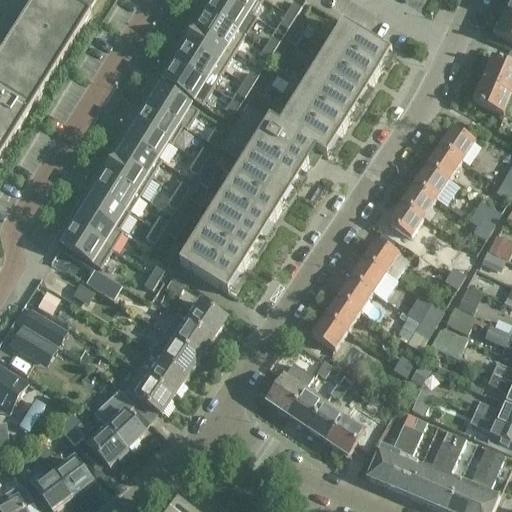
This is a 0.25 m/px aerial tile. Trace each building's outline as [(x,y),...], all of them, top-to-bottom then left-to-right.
[(36,0),(0,58),(0,161),(91,15),(66,0),(36,0)] [(95,0),(68,0),(88,12),(95,0)] [(250,17),(222,0),(214,0),(206,14),(239,35),(250,17)] [(265,3),(260,0),(222,0),(254,20),(265,3)] [(294,6),(287,16),(294,21),(301,10),(294,6)] [(206,14),(195,31),(237,57),(247,40),(206,14)] [(294,21),(287,16),(280,27),(288,32),(294,21)] [(511,21),(504,18),(495,38),(511,45),(511,21)] [(294,34),(302,39),(308,29),(300,23),(294,34)] [(237,57),(195,31),(184,49),(226,74),(237,57)] [(244,272),(260,246),(276,221),(292,195),(317,156),(327,162),(343,136),(359,110),(375,85),(392,58),(350,32),(287,134),(247,109),(220,152),(250,170),(186,272),(228,298),(244,272)] [(287,45),(295,50),(302,39),(294,34),(287,45)] [(271,54),(278,59),(285,48),(277,43),(271,54)] [(173,66),(215,92),(226,74),(184,49),(173,66)] [(493,60),(483,83),(511,95),(511,54),(508,53),(503,65),(493,60)] [(264,65),(271,70),(278,59),(271,54),(264,65)] [(204,110),(215,92),(173,66),(162,84),(204,110)] [(262,85),(270,90),(277,79),(268,74),(262,85)] [(251,75),(244,86),(251,90),(258,79),(251,75)] [(503,119),(511,98),(511,95),(483,83),(473,105),(503,119)] [(262,85),(255,96),(263,101),(270,90),(262,85)] [(251,90),(244,86),(237,97),(245,101),(251,90)] [(159,89),(147,108),(185,131),(189,133),(200,115),(159,89)] [(234,119),(241,108),(233,103),(226,114),(234,119)] [(185,131),(147,108),(137,125),(174,148),(185,131)] [(170,146),(137,125),(126,142),(159,163),(170,146)] [(453,130),(440,149),(462,164),(475,145),(453,130)] [(215,149),(221,139),(214,134),(207,145),(215,149)] [(163,166),(126,142),(115,160),(152,183),(163,166)] [(440,149),(427,168),(449,183),(462,164),(440,149)] [(196,162),(204,167),(210,156),(203,151),(196,162)] [(115,160),(104,177),(142,200),(152,183),(115,160)] [(197,178),(204,167),(196,162),(189,173),(197,178)] [(205,176),(213,182),(220,171),(211,166),(205,176)] [(427,168),(414,188),(436,203),(449,183),(427,168)] [(205,176),(198,187),(206,192),(213,182),(205,176)] [(142,200),(104,177),(94,194),(131,217),(142,200)] [(511,187),(504,183),(500,189),(511,197),(511,187)] [(175,197),(182,201),(189,190),(181,186),(175,197)] [(414,188),(401,207),(423,222),(436,203),(414,188)] [(496,197),(509,204),(511,198),(511,197),(500,189),(496,197)] [(83,211),(116,232),(127,215),(94,194),(83,211)] [(175,212),(182,201),(175,197),(168,208),(175,212)] [(482,205),(476,214),(493,225),(499,216),(482,205)] [(388,226),(410,241),(423,222),(401,207),(388,226)] [(72,229),(113,255),(124,237),(116,232),(83,211),(72,229)] [(173,227),(181,232),(188,222),(180,217),(173,227)] [(153,231),(161,236),(167,225),(160,220),(153,231)] [(489,238),(494,230),(481,222),(477,230),(489,238)] [(173,227),(166,238),(175,243),(181,232),(173,227)] [(99,277),(113,255),(72,229),(58,251),(99,277)] [(486,244),(489,238),(477,230),(473,236),(486,244)] [(154,247),(161,236),(153,231),(146,242),(154,247)] [(377,243),(364,262),(386,277),(399,257),(377,243)] [(460,247),(452,259),(469,270),(477,258),(460,247)] [(502,263),(487,256),(482,266),(497,273),(502,263)] [(373,296),(386,277),(364,262),(351,281),(373,296)] [(155,281),(163,285),(170,275),(162,270),(155,281)] [(448,278),(461,285),(465,278),(453,271),(448,278)] [(445,285),(457,292),(457,293),(461,285),(448,278),(445,285)] [(156,296),(163,285),(155,281),(149,292),(156,296)] [(338,300),(360,315),(373,296),(351,281),(338,300)] [(170,284),(166,291),(178,299),(183,293),(170,284)] [(468,291),(458,311),(472,318),(482,298),(468,291)] [(57,303),(46,296),(39,309),(49,316),(57,303)] [(325,320),(347,335),(360,315),(338,300),(325,320)] [(170,312),(160,305),(155,313),(165,320),(170,312)] [(189,325),(213,342),(227,323),(202,306),(189,325)] [(456,311),(447,328),(467,339),(476,322),(456,311)] [(29,314),(21,328),(49,345),(57,331),(29,314)] [(312,339),(334,354),(347,335),(325,320),(312,339)] [(432,336),(437,327),(424,320),(419,327),(432,336)] [(176,344),(200,361),(213,342),(189,325),(176,344)] [(421,354),(432,336),(419,327),(408,347),(421,354)] [(508,338),(489,329),(483,342),(503,351),(508,338)] [(25,332),(15,348),(26,355),(36,339),(25,332)] [(458,345),(439,336),(433,351),(452,359),(458,345)] [(165,337),(153,354),(152,355),(188,380),(200,361),(176,344),(165,337)] [(315,360),(306,354),(300,362),(310,368),(315,360)] [(139,374),(175,399),(188,380),(152,355),(139,374)] [(408,376),(414,367),(401,359),(396,368),(408,376)] [(325,381),(332,370),(324,365),(317,376),(325,381)] [(492,377),(511,386),(511,373),(497,367),(492,377)] [(405,381),(408,376),(396,368),(392,374),(405,381)] [(0,416),(8,421),(28,391),(0,373),(0,416)] [(123,398),(135,410),(136,411),(141,404),(162,418),(175,399),(139,374),(126,394),(123,398)] [(511,386),(492,377),(488,388),(509,397),(505,406),(511,408),(511,386)] [(288,419),(306,393),(285,379),(267,405),(288,419)] [(330,397),(338,403),(346,392),(338,386),(330,397)] [(306,393),(288,419),(308,433),(326,406),(306,393)] [(412,413),(425,418),(433,399),(420,393),(412,413)] [(135,410),(123,398),(119,395),(94,419),(99,424),(100,424),(128,454),(146,437),(127,417),(135,410)] [(326,406),(308,433),(328,446),(346,420),(326,406)] [(474,417),(511,432),(511,408),(505,406),(501,415),(479,406),(474,417)] [(346,420),(328,446),(348,460),(379,414),(371,409),(365,419),(360,416),(354,425),(346,420)] [(81,428),(82,427),(72,417),(59,431),(74,449),(82,442),(109,471),(128,454),(100,424),(99,424),(88,435),(81,428)] [(511,432),(474,417),(470,427),(491,437),(487,446),(511,456),(511,432)] [(427,426),(417,422),(412,432),(413,432),(388,491),(408,499),(421,467),(411,463),(427,426)] [(367,482),(388,491),(413,432),(412,432),(403,428),(392,454),(381,450),(380,454),(380,453),(367,482)] [(421,467),(408,499),(427,508),(456,439),(446,435),(431,471),(421,467)] [(466,443),(456,439),(427,508),(437,511),(448,511),(460,484),(450,479),(466,443)] [(43,446),(36,451),(45,462),(51,457),(43,446)] [(37,468),(45,462),(36,451),(29,457),(37,468)] [(460,484),(448,511),(471,511),(496,456),(486,451),(470,488),(460,484)] [(489,496),(505,460),(496,456),(471,511),(494,511),(500,500),(489,496)] [(55,476),(74,501),(93,486),(75,462),(55,476)] [(58,511),(74,501),(55,476),(45,484),(40,477),(30,484),(35,492),(49,511),(58,511)] [(0,511),(24,511),(32,506),(20,488),(0,500),(0,511)]
